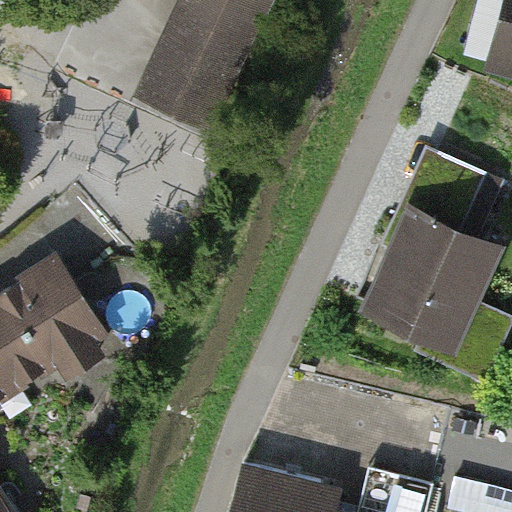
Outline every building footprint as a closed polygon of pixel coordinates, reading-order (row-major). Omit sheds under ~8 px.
[(179,0),(135,100),(230,142),(294,0),(179,0)] [(511,7),(494,74),(511,79),(511,7)] [(511,251),(511,246),(420,203),(373,300),(467,345),(511,251)] [(65,255),(0,295),(0,511),(32,511),(0,461),(0,392),(109,323),(65,255)] [(236,511),(389,511),(348,502),(355,475),(252,449),(236,511)] [(501,511),(511,511),(511,487),(464,478),(459,504),(501,511)]
